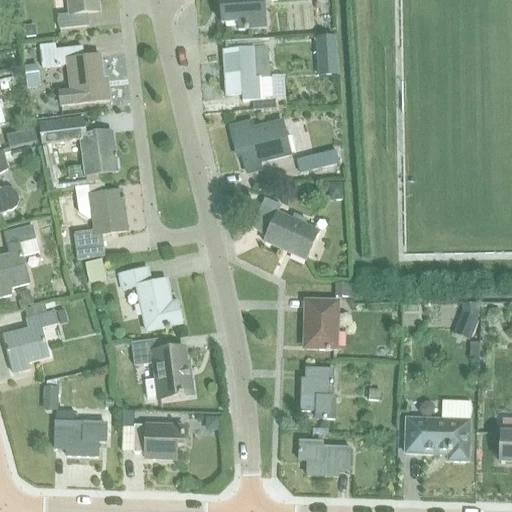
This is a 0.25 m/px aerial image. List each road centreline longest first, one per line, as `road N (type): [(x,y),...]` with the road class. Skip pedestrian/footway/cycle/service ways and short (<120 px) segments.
road 1 (residential): [(211,230),(242,370),(254,511)]
road 2 (residential): [(211,230),(174,239),(153,226),(126,10)]
road 3 (residential): [(159,5),(211,230)]
road 4 (residential): [(158,511),(5,506)]
